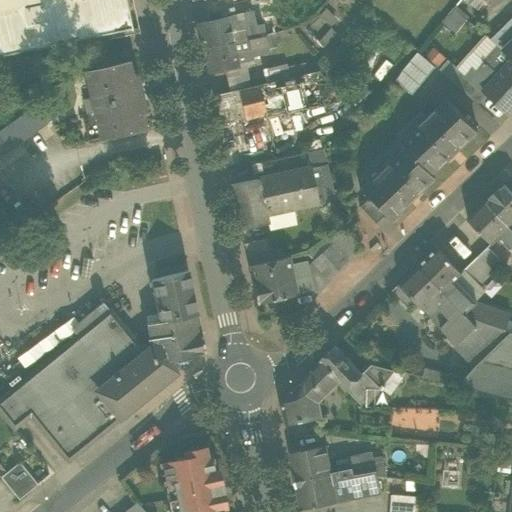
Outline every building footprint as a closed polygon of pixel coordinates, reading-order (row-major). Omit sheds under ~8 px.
[(0,0),(0,56),(93,37),(92,34),(109,30),(110,33),(132,29),(125,0),(0,0)] [(468,21),(485,2),(486,0),(485,0),(459,0),(453,8),(464,18),(468,21)] [(337,21),(325,8),(318,15),(330,28),(337,21)] [(440,24),(451,33),(464,18),(453,8),(440,24)] [(196,24),(201,49),(233,42),(228,17),(196,24)] [(511,20),(491,41),(499,48),(511,59),(511,20)] [(322,48),(336,34),(329,28),(316,42),(322,48)] [(264,35),(233,42),(237,64),(243,62),(252,61),(251,57),(268,53),(264,35)] [(484,62),(497,74),(498,73),(485,63),(499,48),(491,41),(485,35),(470,51),(484,62)] [(238,67),(237,64),(233,42),(201,49),(207,74),(223,71),(238,67)] [(446,58),(433,47),(426,55),(438,67),(446,58)] [(485,63),(498,73),(511,59),(499,48),(485,63)] [(470,51),(457,66),(466,75),(473,68),(476,71),(484,62),(470,51)] [(394,80),(412,95),(435,67),(417,53),(394,80)] [(457,66),(449,59),(439,70),(476,103),(486,92),(483,90),(466,75),(457,66)] [(511,59),(498,73),(497,74),(511,87),(511,59)] [(93,111),(99,139),(142,130),(139,114),(144,113),(136,75),(130,77),(126,61),(83,70),(90,99),(83,100),(86,113),(93,111)] [(223,71),(225,79),(246,74),(243,62),(237,64),(238,67),(223,71)] [(473,68),(466,75),(483,90),(497,74),(484,62),(476,71),(473,68)] [(303,64),(286,68),(288,78),(306,74),(303,64)] [(269,83),(288,78),(286,68),(285,65),(266,69),(269,83)] [(325,105),(324,102),(323,96),(317,72),(306,74),(288,78),(269,83),(249,87),(228,92),(216,95),(217,100),(237,113),(242,112),(244,120),(266,115),(267,118),(325,105)] [(225,79),(228,92),(249,87),(246,74),(225,79)] [(511,115),(511,114),(511,87),(497,74),(483,90),(486,92),(511,115)] [(384,215),(389,221),(435,177),(432,174),(477,130),(448,100),(402,144),(405,147),(360,190),(368,199),(384,215)] [(0,155),(47,123),(34,105),(0,129),(0,155)] [(324,165),(320,150),(306,153),(309,168),(324,165)] [(324,165),(257,179),(265,215),(293,209),(334,201),(324,165)] [(267,224),(265,215),(257,179),(231,185),(240,229),(267,224)] [(511,192),(503,184),(485,202),(511,229),(511,192)] [(359,207),(375,223),(384,215),(368,199),(359,207)] [(511,229),(485,202),(467,219),(491,243),(497,237),(503,232),(511,241),(511,229)] [(293,209),(265,215),(267,224),(268,231),(296,225),(293,209)] [(348,228),(359,239),(366,232),(356,221),(348,228)] [(241,236),(248,266),(274,260),(267,231),(241,236)] [(511,241),(503,232),(497,237),(511,252),(511,241)] [(310,263),(327,279),(344,260),(328,244),(310,263)] [(486,247),(477,256),(492,272),(501,262),(486,247)] [(437,248),(418,266),(442,292),(451,283),(461,274),(437,248)] [(478,285),(492,272),(477,256),(463,269),(465,270),(478,285)] [(253,288),(256,304),(296,295),(296,294),(289,265),(288,257),(274,260),(248,266),(253,288)] [(289,265),(296,294),(311,290),(305,261),(289,265)] [(418,266),(400,284),(413,297),(431,317),(449,299),(442,292),(418,266)] [(465,270),(461,274),(451,283),(471,305),(485,292),(478,285),(465,270)] [(150,280),(159,321),(196,313),(187,271),(151,279),(150,280)] [(442,292),(449,299),(459,310),(495,323),(499,313),(480,306),(476,309),(473,307),(471,305),(451,283),(442,292)] [(407,303),(413,297),(400,284),(394,290),(407,303)] [(477,364),(464,378),(459,384),(459,386),(511,398),(511,329),(506,327),(495,323),(459,310),(449,299),(431,317),(477,364)] [(478,301),(473,307),(476,309),(480,306),(499,313),(495,323),(506,327),(508,320),(511,312),(478,301)] [(77,336),(108,310),(102,302),(70,328),(77,336)] [(30,415),(68,462),(167,380),(143,351),(109,309),(108,310),(77,336),(9,391),(30,415)] [(143,351),(167,380),(175,373),(169,359),(204,352),(196,313),(159,321),(147,324),(151,345),(143,351)] [(319,360),(320,361),(340,382),(339,382),(347,390),(363,375),(362,374),(334,345),(319,360)] [(320,402),(339,382),(340,382),(320,361),(278,401),(283,425),(323,417),(320,402)] [(371,365),(364,371),(381,388),(391,373),(400,379),(405,372),(393,369),(393,371),(371,365)] [(447,382),(449,373),(424,367),(422,377),(447,382)] [(363,375),(347,390),(364,407),(381,388),(364,371),(362,374),(363,375)] [(389,394),(400,379),(391,373),(381,388),(389,394)] [(447,382),(459,386),(459,384),(464,378),(449,373),(447,382)] [(0,412),(13,428),(30,415),(9,391),(0,398),(0,412)] [(483,448),(486,427),(472,426),(470,447),(483,448)] [(295,481),(331,473),(330,467),(325,445),(289,453),(295,481)] [(221,511),(220,507),(224,506),(216,471),(213,472),(210,459),(206,460),(203,448),(184,452),(186,458),(161,464),(166,484),(173,483),(176,498),(167,499),(168,501),(176,499),(178,511),(221,511)] [(376,476),(387,477),(382,456),(373,458),(372,452),(348,457),(349,463),(350,462),(352,469),(353,476),(376,472),(376,476)] [(1,477),(19,499),(38,484),(19,462),(1,477)] [(349,463),(330,467),(331,473),(352,469),(350,462),(349,463)] [(352,469),(331,473),(337,502),(349,499),(348,494),(379,488),(376,476),(376,472),(353,476),(352,469)] [(337,502),(331,473),(295,481),(301,510),(337,502)] [(173,483),(166,484),(164,485),(167,499),(176,498),(173,483)] [(348,494),(349,499),(380,493),(379,488),(348,494)] [(390,511),(414,511),(415,497),(391,495),(390,511)] [(178,511),(176,499),(168,501),(170,511),(178,511)] [(144,511),(136,502),(124,511),(144,511)]
